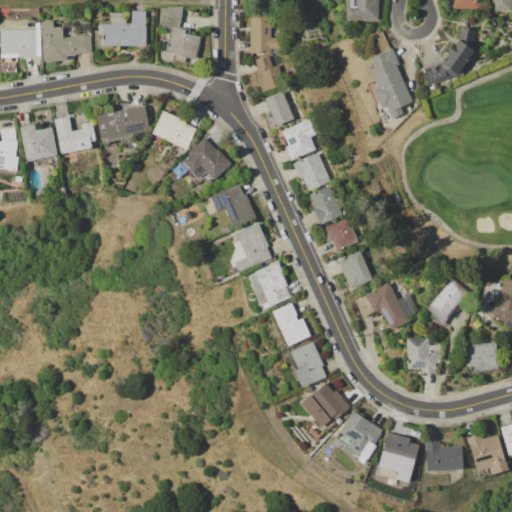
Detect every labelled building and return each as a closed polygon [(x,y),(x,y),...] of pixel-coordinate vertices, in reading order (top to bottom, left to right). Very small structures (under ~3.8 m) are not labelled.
[(345,0),(378,0),(378,20),(345,20),(345,0)] [(480,0),(480,9),(452,9),(452,4),(447,4),(447,0),(480,0)] [(511,0),(511,11),(490,11),(490,0),(511,0)] [(200,36),(195,59),(186,57),(185,63),(172,60),(173,54),(164,52),(169,29),(162,28),(167,6),(182,6),(178,27),(188,29),(188,34),(200,36)] [(100,45),(100,34),(97,34),(97,24),(109,24),(109,12),(125,12),(125,22),(130,22),(130,10),(144,10),(144,25),(145,25),(145,45),(111,45),(100,45)] [(249,11),(270,11),(270,36),(279,36),(279,48),(270,48),(271,52),(249,52),(249,11)] [(40,21),(52,20),(52,27),(61,26),(62,37),(89,35),(91,52),(73,54),(73,55),(66,56),(66,60),(43,61),(40,21)] [(0,29),(34,29),(34,23),(39,22),(40,56),(16,56),(16,72),(0,72),(0,29)] [(423,70),(442,62),(448,55),(445,53),(452,42),(455,44),(458,39),(461,28),(474,30),(470,48),(473,49),(463,64),(466,66),(459,76),(456,74),(428,84),(423,70)] [(391,48),(399,64),(395,66),(413,101),(400,107),(403,113),(391,119),(385,106),(378,109),(366,84),(374,81),(369,69),(373,66),(369,58),(391,48)] [(254,59),(268,55),(272,66),(278,64),(284,84),(253,94),(247,74),(258,71),(254,59)] [(263,99),(281,91),(294,118),(276,127),(263,99)] [(95,115),(144,106),(148,130),(132,133),(132,137),(101,143),(101,139),(100,139),(95,115)] [(162,110),(185,121),(184,123),(195,129),(185,149),(162,138),(159,143),(151,140),(154,134),(151,132),(162,110)] [(53,120),(68,116),(71,130),(81,128),(80,124),(91,122),(95,140),(89,141),(91,147),(60,153),(53,120)] [(281,130),(302,121),(315,149),(291,160),(285,146),(288,145),(281,130)] [(19,126),(37,123),(38,128),(51,126),(57,154),(24,161),(22,148),(23,147),(19,126)] [(0,141),(1,142),(2,137),(0,137),(0,129),(14,127),(15,135),(14,135),(15,141),(16,141),(14,156),(17,157),(16,170),(0,168),(0,141)] [(203,137),(215,150),(217,148),(231,163),(213,180),(212,179),(207,184),(202,179),(199,182),(179,160),(203,137)] [(316,152),(329,182),(308,191),(303,181),(301,182),(299,177),(298,177),(292,163),(316,152)] [(209,196),(238,183),(243,194),(245,193),(256,217),(233,227),(227,215),(226,216),(223,209),(224,209),(224,208),(216,211),(209,196)] [(309,194),(329,185),(342,215),(320,224),(312,207),(314,206),(309,194)] [(322,228),(347,217),(358,240),(336,249),(332,239),(328,241),(322,228)] [(234,232),(257,222),(268,245),(266,246),(271,258),(238,273),(235,266),(232,267),(229,260),(234,247),(232,242),(238,240),(234,232)] [(337,260),(359,250),(371,279),(350,289),(337,260)] [(249,275),(254,273),(252,269),(276,259),(281,270),(280,271),(286,284),(284,285),(289,297),(269,306),(269,305),(264,308),(262,304),(259,305),(249,282),(252,281),(249,275)] [(511,326),(502,325),(502,321),(493,319),(503,278),(511,279),(511,326)] [(429,305),(450,279),(466,292),(444,318),(444,317),(443,319),(428,307),(430,305),(429,305)] [(365,294),(387,282),(397,300),(409,293),(418,311),(406,317),(408,320),(390,329),(382,313),(379,314),(377,309),(362,317),(354,302),(365,296),(365,294)] [(271,311),(291,302),(296,315),(295,315),(297,320),(302,317),(310,335),(287,346),(286,344),(284,344),(270,313),(272,312),(271,311)] [(405,338),(428,337),(428,344),(441,344),(441,362),(434,362),(434,372),(420,373),(419,368),(406,368),(405,338)] [(289,351),(312,341),(322,365),(321,366),(326,377),(300,388),(293,371),(297,369),(289,351)] [(461,345),(495,342),(498,368),(495,368),(496,370),(465,373),(461,345)] [(300,402),(309,394),(310,395),(325,383),(332,392),(335,389),(350,407),(334,420),(332,417),(320,426),(300,402)] [(352,411),(382,429),(373,444),(375,446),(368,459),(366,458),(363,463),(357,460),(359,457),(344,447),(343,449),(333,442),(339,432),(352,411)] [(499,426),(511,422),(511,455),(509,456),(509,455),(507,455),(499,426)] [(386,431),(408,438),(407,441),(418,444),(412,465),(397,461),(395,465),(398,466),(397,470),(395,469),(394,470),(381,467),(386,451),(381,450),(386,431)] [(466,437),(480,433),(482,438),(496,434),(504,461),(505,461),(507,469),(478,478),(466,437)] [(461,446),(462,469),(451,469),(451,471),(433,472),(433,470),(425,470),(424,442),(438,441),(438,447),(461,446)]
